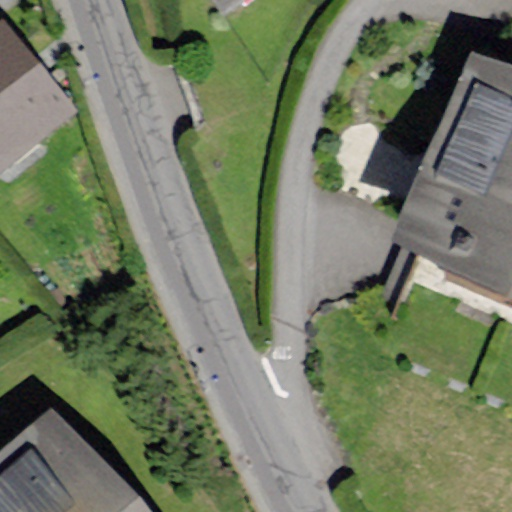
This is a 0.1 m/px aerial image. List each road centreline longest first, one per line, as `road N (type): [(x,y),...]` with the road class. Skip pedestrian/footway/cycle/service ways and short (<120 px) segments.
road 1 (unclassified): [(89,0),(171,248),(251,404)]
road 2 (residential): [(251,404),(275,385),(291,345),(296,204),(327,73),(373,0)]
road 3 (unclassified): [(251,404),(310,511)]
